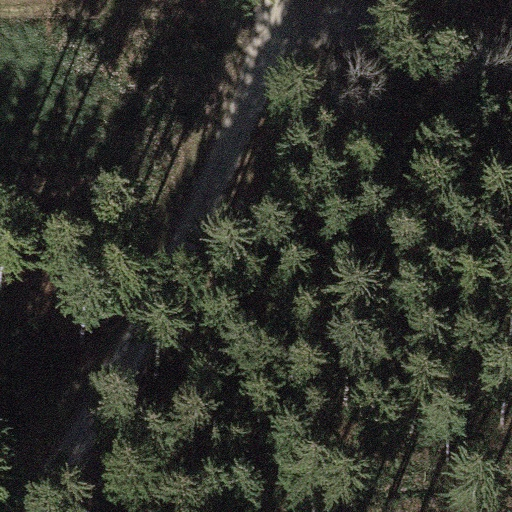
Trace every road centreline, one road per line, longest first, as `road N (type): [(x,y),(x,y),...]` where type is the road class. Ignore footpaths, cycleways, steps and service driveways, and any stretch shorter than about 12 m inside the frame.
road 1 (track): [(290,0),(267,105),(103,443),(37,511)]
road 2 (track): [(511,114),(401,40),(286,16)]
